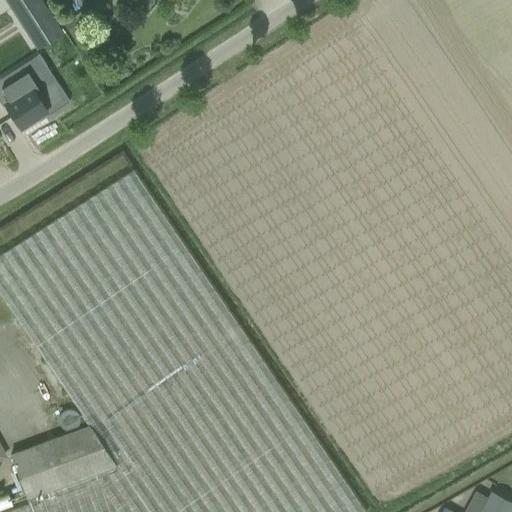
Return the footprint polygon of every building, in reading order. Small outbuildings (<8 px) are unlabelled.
[(5,0),(36,49),(62,33),(41,0),(5,0)] [(74,16),(63,23),(72,38),(83,31),(74,16)] [(67,100),(42,63),(12,82),(19,93),(5,102),(21,126),(45,111),(46,113),(67,100)] [(364,511),(365,511),(133,170),(0,255),(0,294),(89,426),(11,455),(15,466),(12,467),(14,472),(17,471),(29,504),(5,511),(364,511)] [(511,511),(511,503),(490,492),(487,498),(476,492),(469,504),(464,511),(452,511),(443,507),(440,511),(511,511)]
